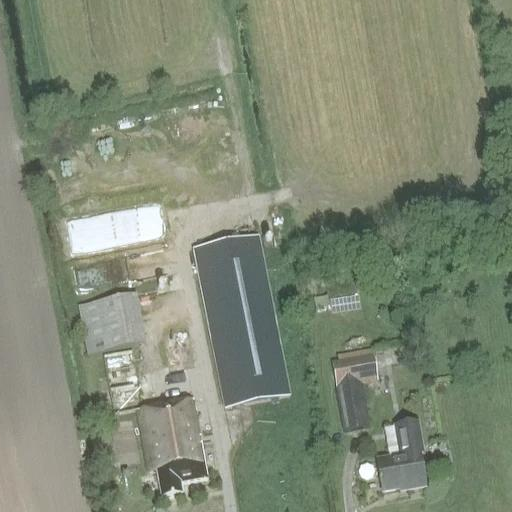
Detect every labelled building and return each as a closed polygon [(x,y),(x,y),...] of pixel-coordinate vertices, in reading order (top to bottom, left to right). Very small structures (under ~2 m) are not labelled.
[(225,410),(289,397),(258,238),(193,251),(225,410)] [(329,311),(326,297),(313,300),(316,314),(329,311)] [(137,298),(78,308),(87,358),(145,347),(137,298)] [(178,483),(207,478),(193,402),(143,411),(132,352),(103,357),(114,415),(138,411),(149,474),(156,473),(161,499),(180,495),(178,483)] [(360,384),(377,381),(372,356),(331,364),(344,432),(368,427),(360,384)] [(424,488),(419,454),(424,453),(419,424),(393,428),(398,457),(376,461),(381,493),(407,489),(408,491),(424,488)]
